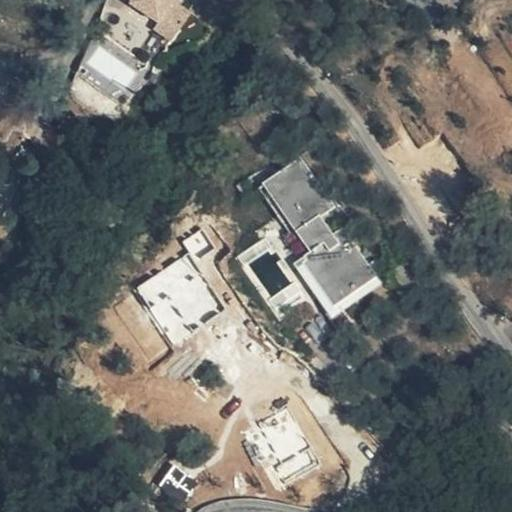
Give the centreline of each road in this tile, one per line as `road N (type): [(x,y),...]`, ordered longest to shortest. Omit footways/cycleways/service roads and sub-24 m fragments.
road 1 (residential): [(511,354),(402,177),(255,0)]
road 2 (residential): [(382,511),(406,492),(443,421),(490,421),(511,435)]
